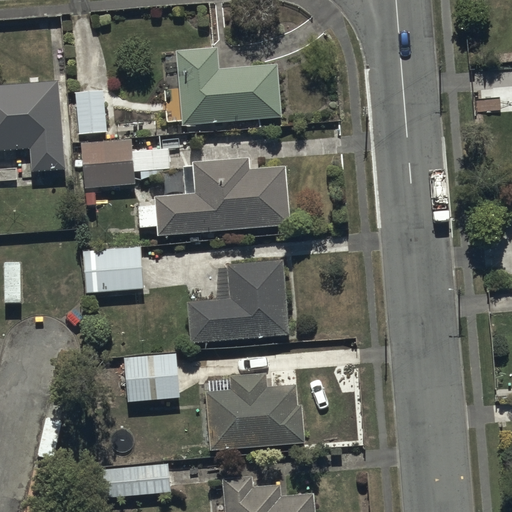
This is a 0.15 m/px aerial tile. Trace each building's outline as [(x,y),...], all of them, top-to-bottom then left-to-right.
[(218,45),(175,49),(182,126),(283,116),(279,65),(221,70),(218,45)] [(61,82),(0,85),(0,149),(33,148),(34,171),(66,169),(61,82)] [(106,89),(76,91),(78,133),(108,131),(106,89)] [(169,147),(134,150),(133,139),(82,143),(85,189),(136,185),(136,180),(164,178),(164,169),(171,169),(169,147)] [(157,227),(157,233),(291,226),(288,166),(251,168),(251,158),(193,161),(195,193),(156,195),(156,202),(139,203),(140,228),(157,227)] [(84,249),(86,292),(145,289),(142,246),(84,249)] [(220,296),(188,298),(191,341),(291,333),(285,257),(229,261),(229,267),(218,268),(220,296)] [(179,353),(124,357),(127,401),(182,396),(179,353)] [(267,373),(207,376),(210,449),(304,445),(303,405),(299,405),(298,386),(267,387),(267,373)] [(171,464),(102,465),(102,494),(172,492),(171,464)] [(41,511),(51,469),(34,466),(24,511),(41,511)] [(255,476),(224,478),(226,511),(316,511),(316,494),(282,496),(281,485),(255,486),(255,476)]
